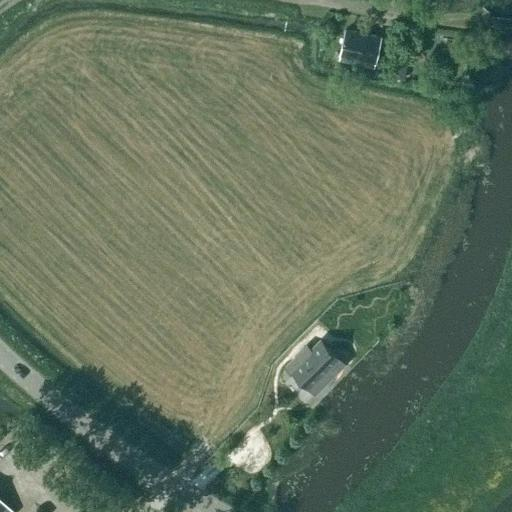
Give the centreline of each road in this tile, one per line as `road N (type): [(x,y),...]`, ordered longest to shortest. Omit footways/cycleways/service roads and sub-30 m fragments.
road 1 (tertiary): [(217,511),(119,450),(0,356)]
road 2 (track): [(323,0),(486,19)]
